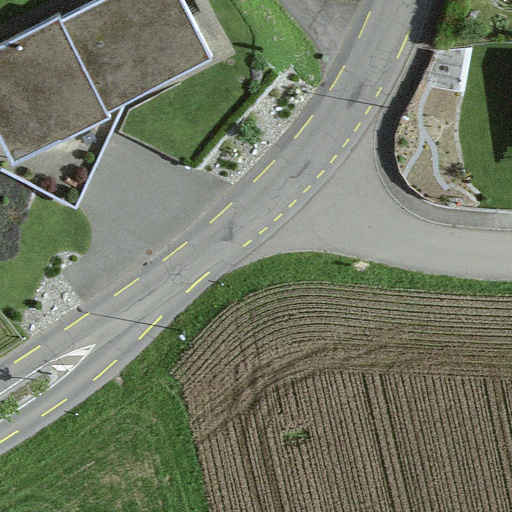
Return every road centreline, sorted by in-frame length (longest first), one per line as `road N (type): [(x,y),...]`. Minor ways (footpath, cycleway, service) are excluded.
road 1 (residential): [(297,179),(212,254),(0,406)]
road 2 (residential): [(297,179),(358,229),(475,257),(511,255)]
road 3 (residential): [(393,0),(375,56),(297,179)]
